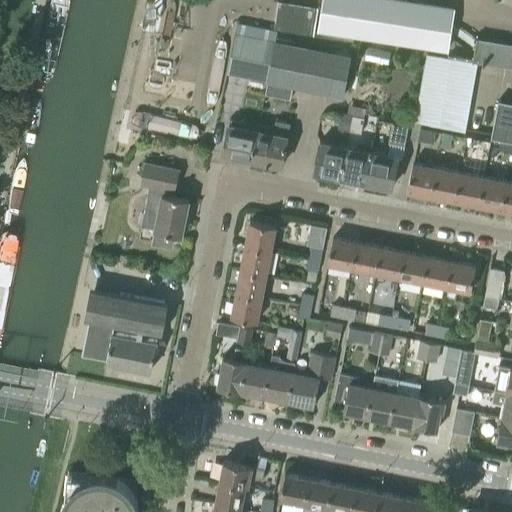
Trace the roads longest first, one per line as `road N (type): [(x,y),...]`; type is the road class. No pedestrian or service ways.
road 1 (residential): [(181,420),(227,187),(511,240)]
road 2 (residential): [(511,482),(181,420)]
road 3 (residential): [(181,420),(0,385)]
